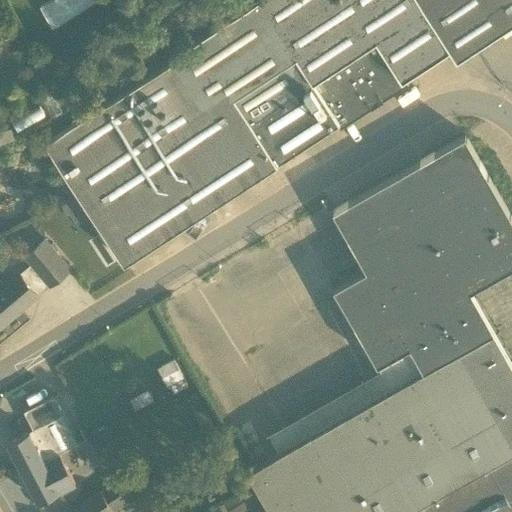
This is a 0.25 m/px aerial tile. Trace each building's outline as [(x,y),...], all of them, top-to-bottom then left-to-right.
[(511,21),(511,0),(254,0),(170,55),(173,59),(47,140),(125,261),(339,122),(340,123),(343,124),(404,84),(405,80),(403,78),(450,47),(457,58),(511,21)] [(0,34),(0,50),(3,53),(11,41),(0,34)] [(11,127),(0,130),(0,141),(14,138),(11,127)] [(511,511),(511,358),(471,287),(511,264),(511,215),(466,134),(333,209),(367,268),(334,287),(379,363),(411,344),(424,366),(250,469),(274,511),(511,511)] [(64,199),(59,191),(46,198),(51,207),(64,199)] [(79,193),(59,205),(66,215),(70,213),(85,204),(79,193)] [(25,254),(51,284),(70,268),(44,238),(25,254)] [(40,289),(48,282),(31,262),(23,268),(40,289)] [(0,326),(38,294),(19,271),(6,283),(0,275),(0,326)] [(174,358),(157,367),(168,386),(184,377),(174,358)] [(148,389),(129,398),(134,409),(153,400),(148,389)] [(23,471),(58,454),(48,432),(44,424),(63,414),(54,395),(24,411),(33,428),(8,442),(23,471)] [(77,480),(62,452),(58,454),(23,471),(38,501),(73,483),(77,480)] [(249,487),(235,502),(236,503),(245,511),(251,511),(263,499),(249,487)] [(74,511),(109,511),(112,510),(100,492),(73,510),(74,511)]
